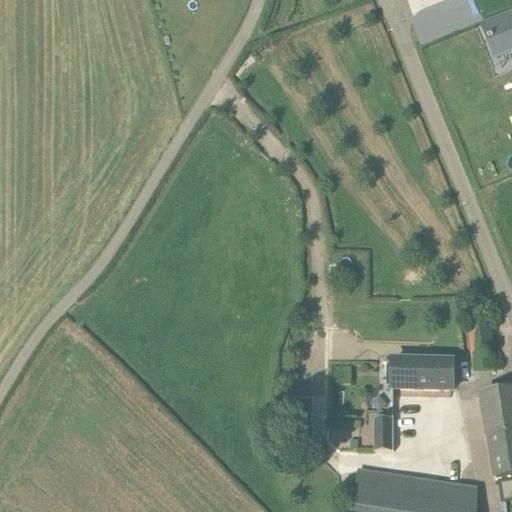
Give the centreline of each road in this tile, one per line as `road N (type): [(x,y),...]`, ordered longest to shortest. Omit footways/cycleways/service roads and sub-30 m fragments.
road 1 (unclassified): [(0,396),(43,327),(117,239),(258,0)]
road 2 (unclassified): [(511,303),(386,0)]
